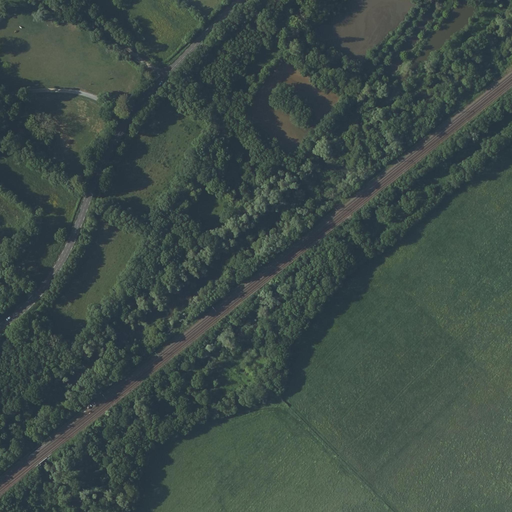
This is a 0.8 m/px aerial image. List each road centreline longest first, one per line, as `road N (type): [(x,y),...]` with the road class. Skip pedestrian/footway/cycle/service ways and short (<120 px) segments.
road 1 (tertiary): [(0,326),(49,281),(100,168),(162,76)]
road 2 (track): [(394,511),(280,399)]
road 3 (unknown): [(132,118),(94,96),(0,85)]
road 4 (residential): [(162,76),(66,0)]
